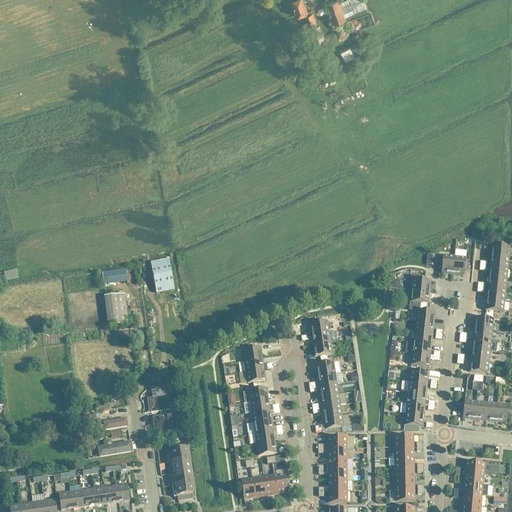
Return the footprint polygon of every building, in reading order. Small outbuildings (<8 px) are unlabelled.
[(291,0),(297,13),(303,10),(304,13),(308,24),(317,21),(313,10),(311,7),(308,8),(304,0),(291,0)] [(327,0),(326,0),(333,21),(346,17),(345,14),(360,8),(367,6),(365,0),(327,0)] [(333,34),(347,29),(344,19),(329,25),(333,34)] [(326,39),(320,22),(309,26),(315,43),(326,39)] [(291,24),(282,27),(286,39),(296,35),(291,24)] [(364,47),(363,45),(360,38),(348,43),(349,43),(340,47),(343,56),(352,53),(364,48),(363,47),(364,47)] [(492,245),(491,257),(509,259),(510,247),(504,247),(505,243),(498,242),(498,246),(492,245)] [(438,261),(438,267),(442,268),(441,274),(452,275),(454,257),(443,256),(442,261),(438,261)] [(454,257),(452,275),(463,276),(464,270),(468,271),(468,264),(465,264),(465,258),(454,257)] [(491,257),(490,267),(507,269),(509,259),(491,257)] [(156,293),(174,290),(168,260),(150,263),(156,293)] [(490,267),(488,278),(506,280),(507,269),(490,267)] [(110,272),(100,273),(102,288),(112,287),(127,285),(125,269),(110,270),(110,272)] [(410,275),(408,290),(411,291),(429,293),(430,281),(425,281),(425,277),(410,275)] [(488,278),(487,289),(505,291),(506,280),(488,278)] [(487,289),(486,300),(504,302),(505,291),(487,289)] [(411,291),(410,302),(420,303),(420,307),(426,308),(427,304),(428,304),(429,293),(411,291)] [(124,294),(104,297),(107,327),(134,324),(134,318),(127,319),(125,303),(125,297),(124,294)] [(486,300),(485,311),(486,311),(486,315),(492,316),(493,312),(503,313),(504,302),(486,300)] [(416,311),(415,322),(433,324),(434,313),(426,312),(426,308),(420,307),(419,311),(416,311)] [(475,318),(474,329),(492,331),(493,320),(492,319),(492,316),(486,315),(485,319),(475,318)] [(315,324),(309,324),(311,336),(329,333),(327,322),(321,323),(315,324)] [(415,322),(414,333),(432,335),(433,324),(415,322)] [(474,329),(473,340),(491,342),(492,331),(474,329)] [(311,336),(312,346),(330,344),(329,333),(311,336)] [(414,333),(413,343),(431,345),(432,335),(414,333)] [(473,340),(472,350),(490,352),(495,353),(496,342),(491,342),(473,340)] [(413,343),(412,354),(430,356),(431,345),(413,343)] [(330,344),(312,346),(314,357),(320,357),(320,360),(327,359),(326,356),(332,355),(330,344)] [(248,350),(242,351),(244,362),(262,359),(260,348),(254,349),(248,350)] [(472,350),(470,361),(488,363),(490,352),(472,350)] [(412,354),(411,365),(429,367),(430,356),(412,354)] [(262,359),(244,362),(245,373),(263,370),(262,359)] [(321,364),(315,365),(317,376),(335,374),(333,363),(327,363),(327,359),(320,360),(321,364)] [(470,361),(469,372),(487,374),(488,363),(470,361)] [(263,370),(245,373),(247,384),(253,383),(253,387),(260,386),(259,382),(265,381),(263,370)] [(409,382),(427,384),(428,373),(410,371),(409,382)] [(335,374),(317,376),(318,387),(319,387),(336,384),(335,374)] [(427,384),(409,382),(408,393),(426,395),(427,384)] [(319,387),(318,387),(320,398),(338,395),(336,384),(319,387)] [(254,391),(248,392),(250,403),(268,400),(266,389),(260,390),(260,386),(253,387),(254,391)] [(181,403),(179,391),(147,396),(148,406),(150,415),(173,412),(172,405),(181,403)] [(426,395),(408,393),(406,404),(424,406),(426,395)] [(338,395),(320,398),(322,408),(340,406),(338,395)] [(268,400),(250,403),(251,413),(269,411),(268,400)] [(474,420),(476,402),(464,401),(462,419),(474,420)] [(476,402),(474,420),(484,421),(486,403),(476,402)] [(182,403),(181,403),(172,405),(173,412),(174,418),(183,417),(184,417),(182,403)] [(486,403),(484,421),(495,422),(497,404),(486,403)] [(424,406),(406,404),(405,414),(423,416),(424,406)] [(508,406),(497,404),(495,422),(506,424),(508,406)] [(340,406),(322,408),(323,419),(341,416),(340,406)] [(127,430),(126,419),(125,409),(89,415),(92,435),(94,434),(93,427),(102,426),(103,433),(127,430)] [(269,411),(251,413),(253,424),(271,421),(269,411)] [(185,430),(183,417),(174,418),(173,412),(150,415),(151,425),(152,435),(185,430)] [(423,416),(405,414),(404,426),(422,428),(423,416)] [(341,416),(323,419),(325,430),(343,428),(341,416)] [(271,421),(253,424),(255,435),(273,432),(271,421)] [(362,430),(362,421),(351,422),(351,431),(362,430)] [(104,440),(103,433),(102,426),(93,427),(94,434),(95,441),(104,440)] [(136,453),(134,442),(134,441),(133,440),(132,439),(131,439),(130,439),(129,439),(127,430),(103,433),(104,440),(95,441),(94,434),(92,435),(95,459),(136,453)] [(273,432),(255,435),(256,445),(274,443),(273,432)] [(394,448),(413,448),(413,436),(394,437),(394,448)] [(327,449),(346,449),(346,438),(327,438),(327,449)] [(274,443),(256,445),(258,456),(276,454),(274,443)] [(169,447),(169,448),(170,451),(168,452),(169,461),(187,459),(185,449),(184,445),(169,447)] [(413,448),(394,448),(394,459),(413,458),(413,448)] [(346,460),(346,449),(327,449),(327,460),(346,460)] [(283,456),(270,458),(271,464),(284,462),(283,456)] [(413,469),(413,458),(394,459),(394,469),(413,469)] [(187,459),(169,461),(171,474),(189,472),(187,459)] [(346,460),(327,460),(327,471),(346,471),(346,460)] [(465,462),(464,473),(483,475),(484,464),(465,462)] [(413,469),(394,469),(395,480),(414,480),(413,469)] [(346,471),(327,471),(327,482),(347,481),(346,471)] [(191,485),(189,472),(171,474),(173,488),(191,485)] [(284,475),(277,476),(276,472),(273,473),(273,476),(276,495),(287,493),(284,475)] [(461,473),(461,477),(464,478),(463,484),(482,486),(483,475),(464,473),(461,473)] [(273,476),(262,478),(265,497),(276,495),(273,476)] [(262,478),(252,479),(255,498),(265,497),(262,478)] [(255,498),(252,479),(241,481),(243,500),(255,498)] [(414,480),(395,480),(395,491),(414,491),(414,480)] [(347,492),(347,481),(327,482),(328,492),(347,492)] [(463,484),(462,495),(481,496),(487,497),(488,486),(482,486),(463,484)] [(126,485),(115,486),(117,503),(129,501),(126,485)] [(192,495),(191,485),(173,488),(175,497),(177,497),(177,501),(192,499),(192,495)] [(115,486),(103,488),(106,505),(117,503),(115,486)] [(103,488),(92,490),(95,506),(106,505),(103,488)] [(95,506),(92,490),(81,491),(83,508),(95,506)] [(83,508),(81,491),(70,493),(72,509),(83,508)] [(414,491),(395,491),(395,502),(414,502),(414,491)] [(347,492),(328,492),(328,504),(347,503),(347,492)] [(72,509),(70,493),(58,494),(60,511),(72,509)] [(462,495),(462,506),(481,507),(481,496),(462,495)] [(494,497),(495,504),(504,503),(504,496),(494,497)] [(43,502),(44,511),(56,511),(55,500),(43,502)] [(44,511),(43,502),(32,503),(33,511),(44,511)] [(33,511),(32,503),(21,505),(21,511),(33,511)]
